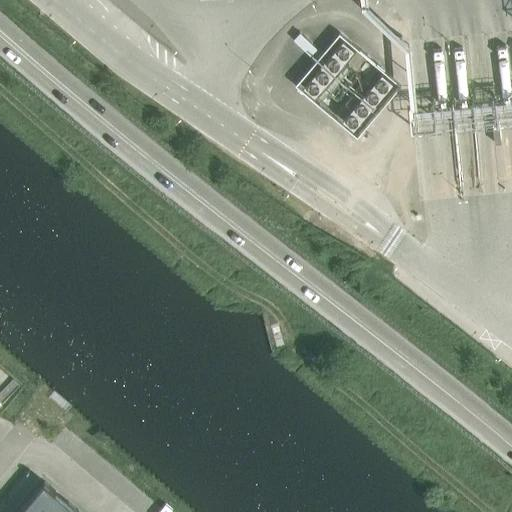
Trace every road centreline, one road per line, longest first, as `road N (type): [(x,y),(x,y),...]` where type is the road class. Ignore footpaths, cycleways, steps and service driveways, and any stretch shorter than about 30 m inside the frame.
road 1 (primary): [(511,444),(0,31)]
road 2 (unclassified): [(0,455),(22,429),(116,511)]
